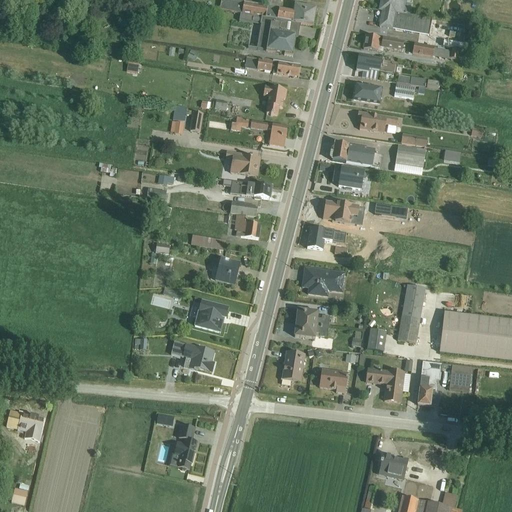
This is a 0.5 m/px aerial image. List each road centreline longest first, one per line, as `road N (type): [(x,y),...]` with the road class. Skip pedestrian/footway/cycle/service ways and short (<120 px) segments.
road 1 (secondary): [(244,405),(348,0)]
road 2 (residential): [(244,405),(511,438)]
road 3 (residential): [(0,381),(244,405)]
